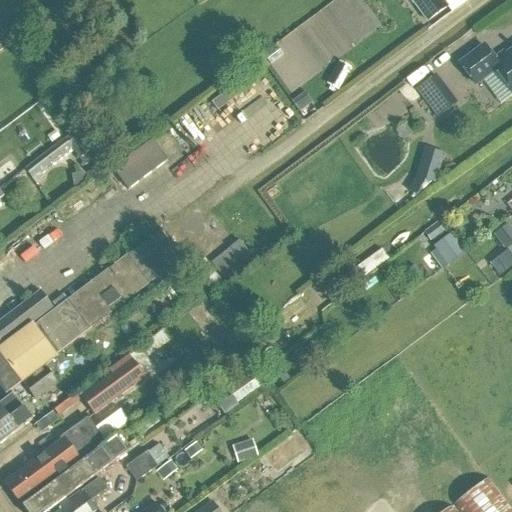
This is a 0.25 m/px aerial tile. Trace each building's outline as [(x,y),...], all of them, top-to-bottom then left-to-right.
[(443,0),(409,0),(427,24),(449,8),(443,0)] [(0,53),(16,43),(0,21),(0,53)] [(504,53),(494,61),(483,47),(459,65),(475,86),(495,71),(511,94),(511,52),(507,56),(504,53)] [(337,92),(350,69),(338,63),(325,85),(337,92)] [(415,90),(437,119),(457,104),(435,76),(415,90)] [(299,114),(312,104),(305,94),(291,103),(299,114)] [(64,140),(25,170),(31,179),(70,150),(84,167),(96,158),(76,132),(65,140),(64,140)] [(168,162),(152,142),(113,171),(128,192),(168,162)] [(415,178),(435,184),(440,169),(419,163),(415,178)] [(397,190),(387,197),(395,208),(405,201),(397,190)] [(424,234),(430,242),(443,232),(437,224),(424,234)] [(511,230),(508,225),(494,236),(501,245),(511,236),(511,230)] [(0,387),(5,395),(52,359),(149,286),(148,285),(180,261),(158,231),(0,349),(0,387)] [(446,267),(465,254),(451,235),(433,248),(435,251),(446,267)] [(254,259),(240,241),(212,263),(212,264),(194,278),(208,295),(254,259)] [(357,284),(388,261),(381,251),(350,274),(357,284)] [(441,271),(446,267),(435,251),(430,255),(441,271)] [(505,272),(511,267),(511,258),(507,251),(496,259),(505,272)] [(403,286),(419,274),(413,267),(398,278),(403,286)] [(359,285),(365,292),(377,284),(371,276),(359,285)] [(165,289),(156,296),(161,302),(170,295),(165,289)] [(39,292),(0,321),(0,345),(2,348),(52,310),(39,292)] [(114,373),(82,397),(95,415),(145,378),(132,360),(130,357),(111,370),(114,373)] [(35,402),(57,385),(45,368),(22,385),(35,402)] [(232,398),(237,405),(260,388),(249,373),(226,389),(232,398)] [(0,445),(32,421),(14,397),(0,407),(0,445)] [(239,407),(237,405),(232,398),(218,408),(224,417),(239,407)] [(27,511),(48,511),(163,428),(150,410),(131,424),(139,436),(128,444),(121,434),(23,506),(27,511)] [(52,413),(35,424),(40,432),(57,421),(52,413)] [(20,504),(91,452),(89,449),(101,440),(94,430),(87,421),(71,433),(73,435),(6,485),(20,504)] [(266,459),(276,472),(309,447),(300,434),(266,459)] [(237,465),(258,459),(252,442),(232,448),(237,465)] [(190,461),(202,453),(196,445),(184,453),(190,461)] [(136,483),(157,468),(146,453),(125,468),(136,483)] [(167,480),(177,472),(170,463),(160,470),(167,480)] [(511,511),(511,509),(489,479),(455,506),(459,511),(511,511)] [(107,490),(99,480),(59,510),(61,511),(94,511),(96,511),(90,503),(107,490)] [(162,511),(155,503),(143,511),(162,511)]
